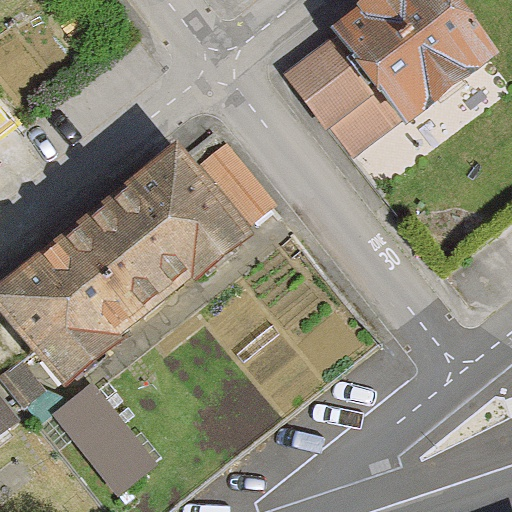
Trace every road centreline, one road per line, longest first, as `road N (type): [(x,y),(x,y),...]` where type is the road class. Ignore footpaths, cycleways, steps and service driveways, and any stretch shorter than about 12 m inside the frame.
road 1 (residential): [(214,64),(465,362)]
road 2 (residential): [(0,239),(214,64)]
road 3 (residential): [(314,511),(465,362)]
